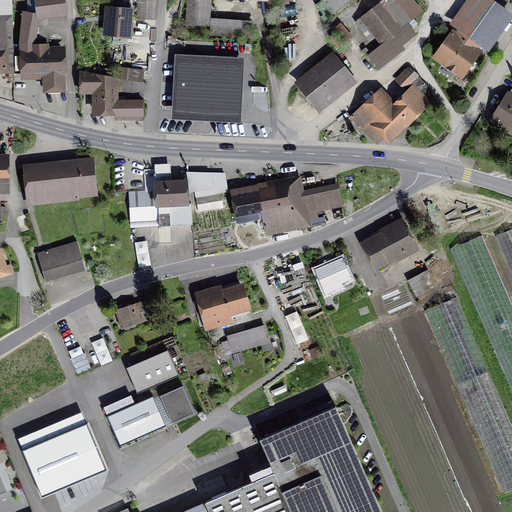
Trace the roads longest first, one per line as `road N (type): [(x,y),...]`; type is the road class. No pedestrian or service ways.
road 1 (residential): [(84,511),(288,358),(257,256)]
road 2 (primary): [(434,166),(151,148)]
road 3 (residential): [(0,352),(97,293),(257,256)]
road 4 (track): [(441,0),(413,54),(308,138),(304,154)]
road 5 (residential): [(257,256),(323,236),(434,166)]
road 6 (track): [(276,153),(279,89),(306,48),(298,0)]
road 7 (primary): [(151,148),(0,112)]
road 8 (residential): [(151,148),(163,0)]
road 9 (residential): [(511,47),(434,166)]
